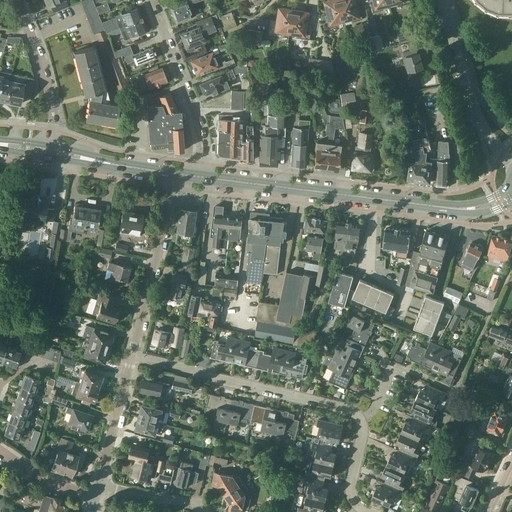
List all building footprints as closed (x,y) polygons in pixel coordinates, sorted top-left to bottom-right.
[(44,0),(47,7),(52,5),(54,11),(67,6),(64,0),(44,0)] [(191,3),(199,0),(185,0),(185,1),(170,7),(176,23),(192,16),(196,15),(191,3)] [(338,0),(332,0),(324,2),(327,14),(321,16),(324,29),(337,26),(336,22),(343,20),(338,0)] [(352,0),(338,0),(343,20),(350,18),(351,22),(362,19),(360,11),(356,12),(352,0)] [(387,0),(373,0),(374,3),(370,4),(372,12),(383,10),(382,6),(389,4),(387,0)] [(511,0),(475,0),(476,1),(476,0),(486,8),(485,9),(486,9),(487,8),(498,13),(498,14),(499,14),(499,13),(511,14),(511,15),(511,14),(511,0)] [(96,7),(94,2),(82,7),(84,13),(97,8),(96,7)] [(107,3),(100,5),(96,7),(97,8),(99,13),(99,14),(110,10),(107,3)] [(99,13),(97,8),(84,13),(86,18),(99,13)] [(115,17),(101,23),(102,25),(104,30),(105,34),(120,28),(142,19),(137,8),(121,14),(120,13),(115,17)] [(293,11),(279,9),(277,21),(270,20),(268,34),(281,36),(282,32),(289,33),(293,11)] [(293,11),(289,33),(297,34),(296,38),(309,40),(311,27),(305,26),(306,13),(293,11)] [(223,31),(236,26),(231,12),(218,17),(223,31)] [(99,14),(99,13),(86,18),(89,24),(100,19),(98,14),(99,14)] [(196,22),(198,26),(180,33),(185,47),(186,47),(187,51),(190,52),(194,51),(195,48),(193,44),(204,40),(202,35),(215,29),(214,27),(220,25),(215,14),(196,22)] [(101,23),(100,19),(89,24),(91,29),(102,25),(101,23)] [(120,28),(105,34),(107,38),(111,36),(112,36),(121,33),(124,40),(129,38),(129,36),(130,36),(140,33),(140,35),(146,32),(146,30),(142,19),(120,28)] [(102,25),(91,29),(93,35),(97,33),(104,30),(102,25)] [(412,40),(408,25),(395,29),(399,44),(412,40)] [(260,45),(262,32),(247,29),(245,43),(245,45),(253,46),(254,44),(260,45)] [(373,37),(376,50),(383,48),(380,35),(373,37)] [(376,50),(373,37),(365,38),(368,52),(376,50)] [(129,45),(113,52),(115,58),(123,54),(127,63),(134,60),(136,65),(157,57),(153,47),(133,54),(129,45)] [(93,46),(74,51),(85,96),(88,95),(101,91),(104,90),(93,46)] [(352,56),(360,54),(358,46),(350,48),(352,56)] [(415,49),(402,53),(404,57),(403,57),(410,81),(407,82),(409,88),(419,85),(417,79),(416,80),(413,70),(421,68),(420,66),(422,66),(421,60),(419,61),(417,53),(416,53),(415,49)] [(202,67),(221,60),(220,56),(216,58),(213,52),(191,61),(194,68),(201,65),(202,67)] [(224,63),(225,63),(226,68),(235,64),(233,60),(233,59),(224,63)] [(324,61),(324,60),(316,59),(314,74),(322,75),(324,61)] [(223,65),(221,60),(202,67),(201,65),(194,68),(196,73),(199,75),(223,65)] [(338,77),(345,76),(342,60),(331,62),(331,61),(324,60),(324,61),(322,75),(333,76),(338,76),(338,77)] [(144,75),(138,77),(143,89),(149,87),(149,88),(167,82),(161,68),(144,74),(144,75)] [(230,80),(227,73),(200,84),(203,92),(206,93),(211,91),(212,93),(221,89),(219,84),(230,80)] [(2,77),(0,76),(0,100),(6,101),(10,81),(1,80),(2,77)] [(249,79),(241,78),(241,89),(249,90),(249,79)] [(24,84),(10,81),(6,101),(7,102),(8,104),(13,105),(14,103),(20,104),(24,84)] [(403,82),(396,84),(398,91),(405,89),(403,82)] [(267,97),(256,97),(257,106),(257,108),(263,108),(264,115),(267,115),(267,125),(264,125),(264,130),(259,130),(258,161),(259,161),(259,164),(277,165),(277,161),(278,161),(279,136),(285,136),(285,115),(277,115),(277,104),(277,97),(276,97),(276,89),(267,89),(267,97)] [(243,90),(243,91),(242,108),(252,108),(250,90),(243,90)] [(90,95),(90,99),(100,101),(101,91),(88,95),(90,95)] [(243,91),(231,91),(230,109),(242,110),(242,108),(243,91)] [(150,143),(150,149),(167,148),(167,150),(174,150),(177,152),(180,152),(183,149),(182,145),(188,144),(186,118),(180,118),(180,111),(177,112),(171,96),(172,96),(171,93),(170,94),(170,92),(150,100),(152,105),(148,106),(148,108),(147,109),(150,143)] [(340,94),(343,119),(348,118),(348,120),(353,119),(352,108),(356,107),(354,92),(340,94)] [(414,103),(411,103),(414,116),(423,114),(420,97),(413,98),(414,103)] [(119,105),(88,99),(85,119),(116,125),(119,105)] [(323,161),(322,168),(337,170),(340,145),(332,144),(334,128),(344,129),(342,117),(339,99),(331,99),(331,103),(330,112),(339,113),(339,117),(330,116),(329,124),(330,124),(329,135),(328,143),(326,161),(323,161)] [(285,105),(277,104),(277,115),(285,115),(285,105)] [(360,109),(360,118),(368,118),(369,110),(360,109)] [(218,115),(218,119),(217,137),(215,137),(215,143),(217,143),(216,152),(217,153),(218,154),(220,156),(229,157),(232,120),(232,117),(232,116),(226,116),(218,115)] [(236,121),(232,120),(229,157),(239,158),(240,142),(241,121),(236,121)] [(290,164),(292,166),(305,166),(306,145),(305,145),(306,130),(309,130),(309,120),(298,120),(297,128),(292,128),(292,130),(291,131),(290,136),(292,137),(292,145),(291,145),(290,164)] [(420,156),(418,180),(429,182),(431,150),(430,150),(424,124),(417,125),(423,154),(420,156)] [(423,154),(417,125),(413,126),(413,129),(410,130),(414,146),(410,147),(412,156),(416,155),(416,160),(417,160),(417,163),(409,162),(408,173),(408,178),(418,180),(420,156),(423,154)] [(244,142),(240,142),(239,158),(253,160),(252,126),(246,126),(245,134),(246,134),(246,136),(249,136),(249,139),(245,138),(244,142)] [(371,154),(364,153),(364,148),(371,149),(372,134),(359,133),(358,146),(355,146),(352,169),(371,171),(372,170),(373,169),(374,163),(373,162),(370,161),(371,154)] [(326,161),(328,143),(315,142),(313,167),(322,168),(323,161),(326,161)] [(437,154),(436,186),(448,187),(450,161),(450,154),(449,154),(448,142),(439,142),(438,154),(437,154)] [(19,211),(16,228),(28,230),(29,225),(30,221),(30,218),(37,219),(51,222),(53,209),(49,209),(46,208),(47,205),(48,200),(39,198),(38,198),(37,201),(37,203),(20,200),(20,204),(19,204),(18,209),(19,209),(19,210),(19,211)] [(59,235),(58,235),(58,240),(65,241),(69,242),(71,231),(82,233),(83,227),(95,229),(97,219),(100,219),(101,211),(82,207),(82,204),(75,203),(71,224),(69,223),(67,230),(60,229),(59,235)] [(222,216),(223,216),(223,207),(215,207),(211,237),(214,237),(213,248),(227,249),(230,229),(222,228),(222,216)] [(181,209),(176,243),(192,245),(197,212),(181,209)] [(122,211),(119,233),(139,236),(143,215),(122,211)] [(266,243),(269,217),(251,215),(248,241),(250,241),(250,244),(253,244),(252,254),(249,253),(246,283),(261,284),(262,273),(266,243)] [(242,218),(223,216),(222,216),(222,228),(230,229),(227,249),(228,249),(229,239),(238,240),(238,241),(240,242),(242,218)] [(269,217),(266,243),(262,273),(277,275),(280,247),(279,247),(279,245),(280,245),(281,240),(283,241),(284,236),(286,236),(286,231),(287,223),(283,223),(283,222),(282,222),(283,219),(269,217)] [(319,239),(323,240),(324,232),(325,233),(327,221),(321,220),(321,219),(314,218),(314,219),(306,218),(304,233),(309,234),(309,235),(314,235),(314,236),(319,237),(319,239)] [(60,229),(61,222),(53,221),(51,234),(58,235),(59,235),(60,229)] [(351,223),(351,222),(347,222),(347,223),(338,222),(336,239),(335,248),(341,249),(341,253),(339,253),(338,261),(344,261),(346,254),(344,253),(346,241),(348,241),(351,223)] [(352,222),(351,222),(351,223),(348,241),(346,241),(344,253),(346,254),(344,261),(353,262),(353,257),(354,257),(355,255),(356,248),(357,248),(358,242),(360,225),(352,224),(352,222)] [(386,228),(383,248),(396,250),(395,257),(406,258),(407,251),(410,232),(400,230),(401,229),(396,228),(395,230),(386,228)] [(98,246),(106,247),(108,230),(100,229),(98,246)] [(408,270),(404,285),(433,294),(438,277),(437,277),(439,269),(440,269),(443,258),(444,254),(449,238),(444,237),(440,236),(434,234),(430,233),(425,232),(421,247),(422,247),(420,251),(420,252),(413,251),(408,270)] [(314,235),(309,235),(307,250),(314,251),(313,259),(320,260),(323,240),(319,239),(319,237),(314,236),(314,235)] [(511,241),(511,239),(492,235),(486,257),(495,259),(494,262),(500,264),(501,261),(507,262),(511,241)] [(483,248),(482,248),(482,246),(479,244),(477,245),(471,242),(465,256),(461,264),(466,267),(467,266),(475,270),(479,261),(477,260),(483,248)] [(116,243),(114,250),(125,253),(127,245),(116,243)] [(98,254),(98,256),(110,258),(112,250),(88,245),(87,252),(98,254)] [(195,248),(185,247),(182,267),(192,268),(195,248)] [(126,281),(129,267),(128,267),(129,263),(120,260),(119,265),(108,262),(104,280),(110,282),(124,285),(125,281),(126,281)] [(324,287),(329,267),(321,265),(316,285),(324,287)] [(404,285),(408,270),(401,268),(397,284),(403,285),(404,285)] [(184,297),(183,297),(186,283),(185,282),(187,275),(175,272),(172,282),(173,282),(169,296),(177,298),(176,301),(181,303),(183,302),(184,297)] [(237,289),(238,274),(218,272),(217,287),(237,289)] [(346,300),(348,291),(349,289),(353,276),(338,272),(330,302),(344,306),(345,302),(346,300)] [(293,276),(287,306),(291,306),(289,312),(288,323),(298,325),(301,325),(306,298),(312,299),(316,277),(305,275),(304,275),(294,273),(293,276)] [(490,289),(497,292),(501,280),(495,278),(490,289)] [(364,302),(372,284),(372,285),(372,284),(367,282),(360,279),(355,291),(349,289),(346,301),(350,303),(353,297),(364,302)] [(382,288),(377,286),(377,287),(372,285),(372,284),(364,302),(373,306),(374,307),(382,289),(382,288)] [(448,286),(443,297),(458,303),(463,293),(448,286)] [(224,295),(237,297),(237,290),(225,288),(224,295)] [(394,294),(382,289),(374,307),(386,312),(384,317),(389,320),(394,308),(389,306),(394,294)] [(102,296),(98,294),(91,315),(114,322),(118,309),(109,306),(112,298),(102,295),(102,296)] [(207,309),(208,302),(204,301),(204,299),(201,298),(202,297),(192,295),(188,314),(206,318),(207,313),(209,309),(207,309)] [(440,313),(441,311),(444,302),(426,295),(424,301),(423,301),(422,306),(440,313)] [(37,298),(30,307),(37,313),(45,303),(37,298)] [(287,306),(280,305),(260,301),(256,321),(257,321),(254,336),(294,344),(297,329),(298,325),(288,323),(289,312),(291,306),(287,306)] [(221,305),(208,302),(207,309),(209,309),(207,313),(213,314),(209,330),(216,331),(216,327),(218,321),(220,311),(222,311),(223,307),(221,306),(221,305)] [(422,306),(420,311),(418,316),(437,323),(440,314),(446,317),(447,313),(441,311),(440,313),(422,306)] [(70,314),(68,320),(79,323),(81,317),(70,314)] [(348,338),(365,345),(369,335),(367,334),(369,330),(371,331),(374,324),(352,314),(347,325),(355,329),(351,336),(349,335),(348,338)] [(448,328),(454,331),(461,317),(455,314),(448,328)] [(431,339),(437,323),(418,316),(418,315),(416,321),(414,328),(424,332),(422,336),(431,339)] [(503,341),(502,343),(511,346),(511,331),(507,330),(507,329),(494,324),(489,336),(503,341)] [(94,328),(89,343),(108,348),(112,334),(94,328)] [(183,329),(175,328),(174,334),(174,337),(173,343),(172,346),(181,347),(183,329)] [(173,343),(174,337),(174,334),(156,329),(152,343),(165,347),(166,343),(168,344),(169,342),(173,343)] [(234,363),(239,339),(228,336),(226,345),(218,343),(219,340),(215,339),(211,357),(223,360),(224,358),(227,359),(226,361),(234,363)] [(27,350),(30,340),(24,338),(21,348),(27,350)] [(337,346),(333,356),(355,366),(365,345),(348,338),(346,341),(347,342),(344,349),(337,346)] [(251,342),(239,339),(234,363),(241,364),(241,362),(245,363),(245,365),(257,368),(261,350),(257,349),(256,352),(249,350),(251,342)] [(36,342),(30,340),(27,350),(32,352),(36,342)] [(319,349),(321,343),(321,342),(314,340),(312,346),(319,349)] [(431,368),(441,346),(430,341),(427,349),(420,346),(421,343),(417,342),(410,359),(420,363),(421,361),(425,363),(424,365),(431,368)] [(42,344),(36,342),(32,352),(38,355),(42,344)] [(108,348),(89,343),(83,342),(82,347),(87,349),(84,357),(103,363),(108,348)] [(42,344),(38,355),(44,357),(47,346),(42,344)] [(47,346),(44,357),(50,359),(53,348),(47,346)] [(441,346),(431,368),(437,371),(438,369),(442,371),(441,373),(447,376),(448,373),(454,376),(462,356),(452,351),(441,346)] [(7,347),(2,362),(15,367),(20,352),(7,347)] [(261,350),(257,368),(268,371),(269,368),(273,369),(272,372),(280,374),(285,350),(273,347),(271,355),(263,353),(264,351),(261,350)] [(59,350),(53,348),(50,359),(57,361),(59,350)] [(61,355),(71,358),(73,352),(63,348),(61,355)] [(297,353),(285,350),(280,374),(286,375),(287,373),(291,374),(291,376),(302,379),(307,359),(303,358),(303,360),(300,359),(300,362),(295,361),(297,353)] [(396,353),(393,359),(401,362),(404,357),(396,353)] [(497,369),(504,372),(511,357),(503,354),(497,369)] [(355,366),(333,356),(327,368),(335,372),(332,379),(329,378),(328,381),(345,389),(350,378),(347,377),(349,373),(352,374),(355,366)] [(65,364),(74,368),(77,361),(67,358),(65,364)] [(506,372),(509,374),(501,393),(505,395),(506,393),(511,395),(511,368),(508,367),(506,372)] [(80,382),(98,387),(102,375),(80,368),(77,376),(82,377),(80,382)] [(25,375),(21,387),(35,392),(39,380),(25,375)] [(97,388),(98,387),(80,382),(80,383),(75,382),(56,375),(54,385),(59,387),(60,385),(74,385),(71,394),(76,395),(75,396),(94,403),(94,401),(96,402),(98,396),(97,395),(99,389),(97,388)] [(163,386),(164,384),(144,380),(141,392),(156,395),(155,400),(166,402),(169,388),(163,386)] [(193,385),(174,381),(173,387),(192,392),(193,385)] [(51,396),(53,386),(47,384),(45,395),(51,396)] [(420,388),(416,398),(436,407),(440,398),(443,399),(446,393),(428,385),(426,390),(420,388)] [(35,392),(21,387),(17,398),(31,403),(35,392)] [(226,423),(232,400),(225,398),(224,401),(220,400),(221,397),(209,394),(205,412),(208,413),(209,410),(217,412),(215,420),(226,423)] [(50,402),(65,407),(67,400),(53,395),(50,402)] [(17,398),(13,410),(27,415),(31,403),(17,398)] [(416,412),(414,417),(431,425),(436,426),(439,410),(438,409),(436,408),(436,407),(416,398),(410,410),(416,412)] [(232,400),(226,423),(238,425),(240,417),(247,419),(246,422),(251,423),(255,405),(243,402),(242,405),(238,404),(239,401),(232,400)] [(508,422),(510,417),(501,413),(504,408),(492,402),(489,408),(494,410),(485,430),(489,432),(490,430),(502,436),(504,431),(502,430),(506,421),(508,422)] [(143,405),(140,416),(159,421),(160,418),(164,419),(166,412),(162,411),(143,405)] [(266,408),(255,405),(251,423),(254,424),(255,421),(262,423),(260,430),(272,433),(277,410),(270,409),(270,411),(265,410),(266,408)] [(65,412),(71,414),(68,422),(79,426),(77,431),(84,433),(91,414),(67,406),(65,412)] [(172,408),(170,415),(185,419),(187,412),(182,410),(182,411),(172,408)] [(27,415),(13,410),(9,421),(23,426),(27,415)] [(277,410),(272,433),(283,436),(285,428),(290,429),(289,434),(292,435),(291,438),(294,439),(299,420),(293,419),(294,414),(288,413),(288,415),(284,414),(284,412),(277,410)] [(159,421),(140,416),(136,429),(155,434),(156,433),(162,435),(164,424),(159,422),(159,421)] [(406,421),(401,431),(422,440),(426,431),(428,432),(431,425),(414,417),(411,423),(406,421)] [(314,436),(314,438),(308,437),(307,440),(332,446),(333,441),(339,442),(343,425),(318,419),(317,425),(320,426),(317,437),(314,436)] [(23,426),(9,421),(4,434),(19,439),(23,426)] [(30,444),(35,446),(40,432),(34,430),(30,444)] [(422,440),(401,431),(396,443),(401,446),(399,450),(416,458),(418,453),(416,452),(422,440)] [(165,434),(163,441),(173,444),(175,436),(165,434)] [(60,445),(58,449),(51,469),(70,476),(71,474),(74,475),(77,474),(78,471),(77,469),(73,467),(77,456),(68,453),(72,442),(60,437),(58,444),(60,445)] [(332,446),(307,440),(307,441),(313,442),(311,448),(314,449),(311,460),(334,465),(336,454),(331,452),(332,446)] [(152,451),(149,450),(133,445),(130,458),(136,460),(146,462),(152,464),(155,464),(157,457),(151,455),(152,451)] [(466,456),(464,461),(458,475),(468,479),(474,467),(486,472),(488,468),(486,467),(490,457),(493,459),(495,453),(478,446),(473,459),(466,456)] [(391,454),(386,464),(407,473),(411,463),(413,464),(416,458),(399,450),(397,456),(391,454)] [(464,461),(466,456),(457,452),(455,457),(464,461)] [(206,465),(207,465),(210,454),(203,453),(199,467),(205,469),(206,465)] [(228,460),(216,457),(214,462),(227,465),(228,460)] [(146,462),(136,460),(132,474),(148,479),(152,464),(146,462)] [(306,471),(304,477),(323,481),(325,476),(331,478),(334,465),(311,460),(308,472),(306,471)] [(180,468),(176,484),(188,487),(192,471),(193,465),(182,462),(180,468)] [(285,471),(287,467),(274,462),(272,469),(284,473),(285,471)] [(407,473),(386,464),(381,476),(386,478),(384,483),(401,491),(404,486),(401,485),(407,473)] [(435,469),(430,481),(435,483),(440,471),(435,469)] [(223,496),(243,483),(239,476),(234,479),(233,476),(215,472),(213,484),(219,486),(221,489),(220,491),(223,496)] [(172,477),(160,474),(159,479),(171,482),(172,477)] [(468,479),(458,475),(454,484),(459,486),(454,498),(463,502),(460,509),(466,511),(468,511),(472,506),(479,490),(467,485),(469,480),(468,480),(468,479)] [(323,481),(304,477),(303,483),(305,484),(303,495),(325,500),(328,489),(322,487),(323,481)] [(449,486),(437,481),(426,505),(429,507),(429,508),(434,510),(435,509),(438,511),(449,486)] [(248,490),(243,483),(223,496),(227,501),(229,502),(231,505),(229,510),(236,511),(241,511),(245,496),(244,493),(248,490)] [(401,491),(384,483),(382,489),(376,487),(371,498),(391,507),(396,497),(398,498),(401,491)] [(322,511),(325,500),(303,495),(300,507),(297,506),(295,511),(315,511),(316,511),(318,511),(322,511)] [(61,500),(52,497),(46,511),(65,511),(68,505),(60,503),(61,500)]
